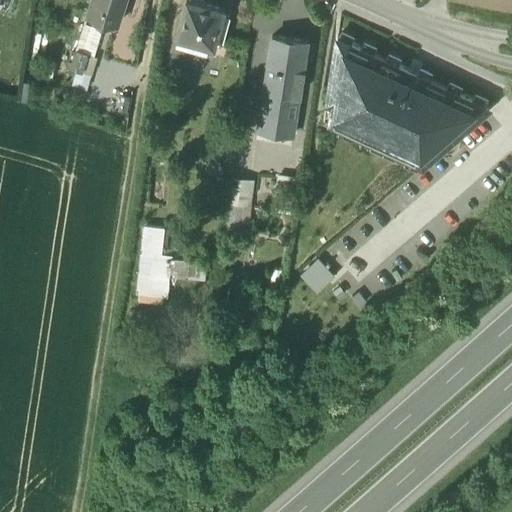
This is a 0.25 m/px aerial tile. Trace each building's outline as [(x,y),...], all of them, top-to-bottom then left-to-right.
[(91,0),(85,20),(97,23),(101,25),(102,19),(117,23),(124,0),(91,0)] [(224,8),(203,2),(203,0),(186,0),(176,34),(214,44),(215,38),(223,40),(230,15),(222,13),(224,8)] [(85,20),(75,50),(87,54),(97,23),(85,20)] [(307,41),(272,36),(264,88),(299,93),(307,41)] [(488,105),(338,36),(325,118),(423,163),(488,105)] [(87,54),(75,50),(70,67),(91,74),(97,57),(87,54)] [(299,93),(264,88),(258,129),(293,135),(299,93)] [(232,125),(210,121),(205,163),(227,166),(232,125)] [(231,176),(229,199),(253,201),(255,178),(231,176)] [(168,228),(144,226),(137,292),(167,295),(169,275),(171,257),(160,256),(161,247),(166,247),(168,228)] [(319,256),(301,273),(319,291),(337,274),(319,256)] [(207,261),(171,257),(169,275),(205,278),(207,261)]
